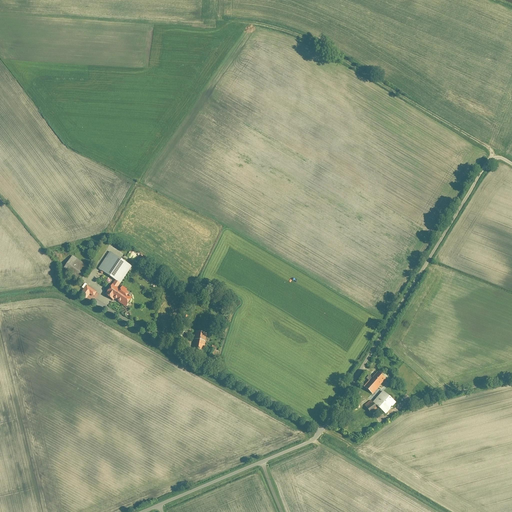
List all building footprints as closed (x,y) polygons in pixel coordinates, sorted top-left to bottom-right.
[(130,266),(109,252),(98,269),(114,279),(106,293),(123,304),(129,296),(116,287),(130,266)] [(73,257),(66,268),(82,279),(90,269),(73,257)] [(86,282),(78,295),(85,299),(87,294),(93,297),(98,288),(86,282)] [(204,333),(196,332),(194,347),(201,348),(204,333)] [(377,371),(371,378),(367,374),(360,382),(372,393),(384,378),(377,371)] [(354,403),(359,393),(354,390),(348,400),(354,403)] [(395,402),(383,393),(374,401),(372,398),(364,404),(372,417),(381,411),(385,413),(395,402)]
